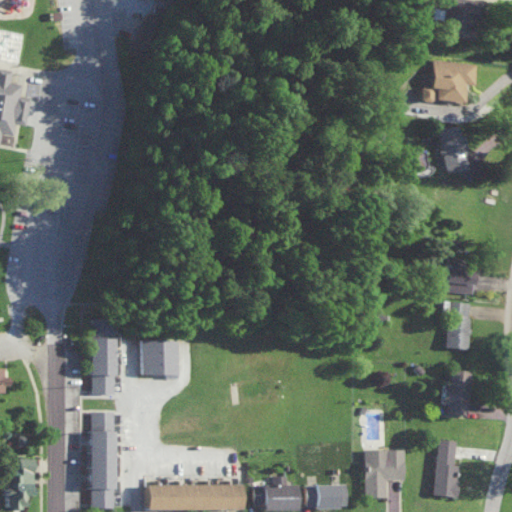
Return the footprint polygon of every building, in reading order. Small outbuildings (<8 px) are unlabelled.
[(478,0),(441,0),(440,7),(432,5),(429,16),(439,19),(437,28),(462,33),(466,16),(475,17),(478,0)] [(68,14),(59,16),(60,24),(69,23),(68,14)] [(471,61),(429,57),(426,83),(417,82),(416,97),(429,98),(429,96),(458,99),(460,80),(469,81),(471,61)] [(19,69),(4,67),(3,76),(0,75),(0,139),(5,140),(7,130),(20,132),(22,121),(31,123),(37,98),(27,96),(29,84),(18,82),(19,69)] [(464,166),(459,133),(455,133),(454,123),(433,126),(439,169),(464,166)] [(472,263),(444,261),(441,289),(469,292),(472,263)] [(442,344),(464,346),(467,300),(444,299),(442,344)] [(86,391),(110,391),(110,314),(87,314),(86,391)] [(173,373),(174,337),(138,336),(137,372),(173,373)] [(0,352),(0,389),(5,389),(5,387),(14,386),(13,365),(3,365),(3,352),(0,352)] [(438,401),(444,402),(443,411),(464,413),(468,368),(448,366),(446,381),(440,380),(438,401)] [(110,409),(85,408),(85,504),(109,504),(110,409)] [(428,491),(452,494),(456,462),(450,462),(453,438),(435,436),(428,491)] [(359,446),(360,494),(382,494),(382,476),(402,476),(401,446),(359,446)] [(30,455),(14,455),(14,464),(0,464),(0,470),(0,505),(20,506),(21,491),(29,491),(30,455)] [(258,507),(291,506),(291,481),(282,481),(282,472),(269,473),(269,481),(248,481),(249,500),(257,500),(258,507)] [(142,506),(237,505),(236,480),(141,481),(142,506)] [(342,480),(301,482),(302,505),(343,504),(342,480)]
